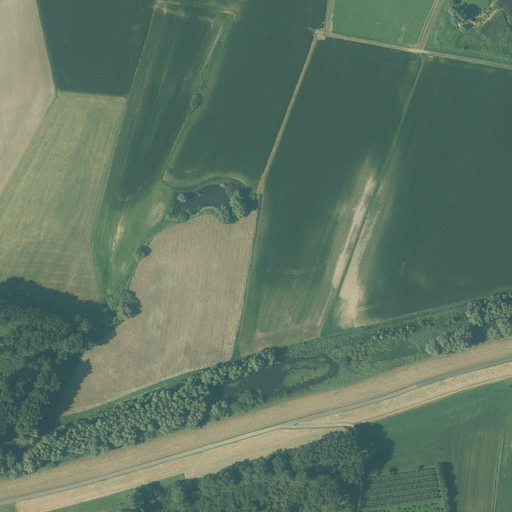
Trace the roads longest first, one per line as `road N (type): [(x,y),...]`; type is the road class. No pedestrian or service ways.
road 1 (unclassified): [(0,503),(511,358)]
road 2 (track): [(286,424),(353,427),(357,511)]
